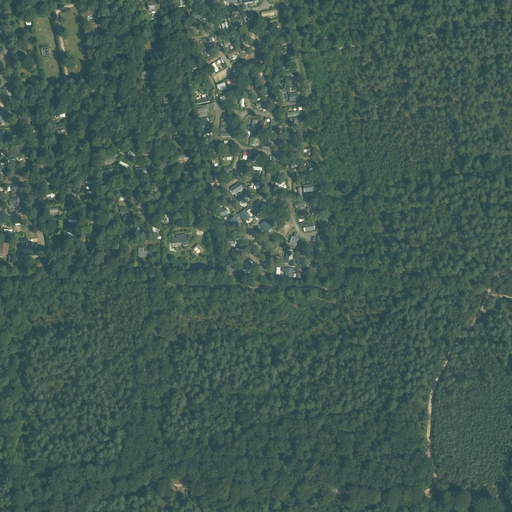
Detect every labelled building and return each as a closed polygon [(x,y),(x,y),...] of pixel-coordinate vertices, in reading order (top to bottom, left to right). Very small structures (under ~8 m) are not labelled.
[(158,3),(148,4),(149,11),(158,10),(158,3)] [(230,33),(227,23),(224,24),(222,25),(224,33),(226,33),(226,34),(230,33)] [(214,45),(204,50),(206,54),(216,49),(214,45)] [(237,50),(227,55),(229,59),(235,56),(237,54),(239,53),(237,50)] [(287,65),(278,67),(280,73),(289,71),(287,65)] [(227,69),(222,71),(222,72),(218,74),(219,76),(225,74),(226,77),(230,75),(227,69)] [(253,73),(242,77),(243,81),(247,80),(249,79),(254,77),(253,73)] [(219,78),(215,80),(217,84),(227,79),(225,75),(219,78)] [(124,85),(114,89),(115,93),(125,88),(124,85)] [(5,89),(1,90),(5,102),(10,101),(5,89)] [(272,98),(268,99),(272,111),(277,109),(272,98)] [(210,174),(212,184),(216,183),(214,177),(218,176),(217,172),(210,174)] [(239,184),(232,189),(235,194),(242,189),(239,184)] [(30,195),(22,197),(23,205),(27,205),(26,199),(31,198),(30,195)] [(246,195),(238,200),(242,205),(249,199),(246,195)] [(276,195),(271,200),(277,205),(281,200),(276,195)] [(224,197),(214,200),(215,205),(226,202),(224,197)] [(20,207),(18,198),(8,200),(9,205),(15,204),(16,208),(20,207)] [(255,204),(251,208),(257,214),(261,210),(255,204)] [(226,209),(217,211),(219,217),(228,214),(226,209)] [(245,210),(240,214),(245,221),(250,218),(245,210)] [(167,214),(164,216),(168,222),(169,223),(172,221),(167,214)] [(235,217),(229,220),(234,228),(239,225),(235,217)] [(288,220),(285,224),(283,227),(286,229),(284,230),(286,232),(287,233),(292,227),(289,225),(291,222),(288,220)] [(261,224),(266,232),(271,229),(266,221),(261,224)] [(11,242),(12,232),(4,232),(3,241),(11,242)] [(177,238),(172,239),(173,244),(183,243),(183,246),(187,245),(186,235),(176,236),(177,238)] [(292,236),(290,244),(296,246),(299,238),(292,236)] [(23,246),(23,255),(38,256),(38,246),(23,246)] [(199,246),(194,250),(198,255),(200,252),(201,254),(204,251),(199,246)] [(139,249),(138,256),(147,257),(147,252),(144,252),(144,249),(139,249)] [(242,263),(242,270),(250,269),(250,262),(242,263)] [(230,266),(226,267),(227,274),(232,273),(231,272),(235,271),(233,263),(230,264),(230,266)]
